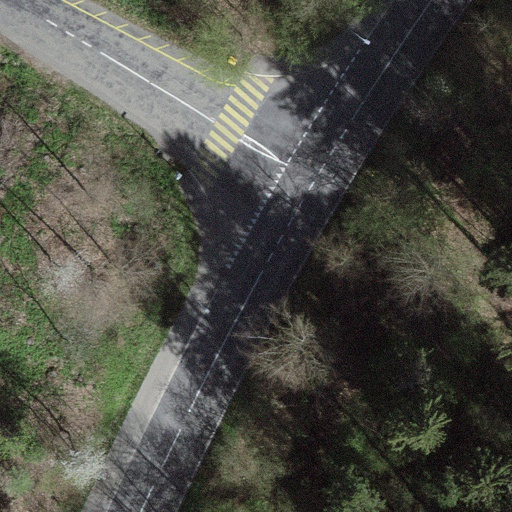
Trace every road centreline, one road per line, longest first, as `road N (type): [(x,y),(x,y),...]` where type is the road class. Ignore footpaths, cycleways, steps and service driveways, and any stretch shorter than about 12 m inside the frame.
road 1 (secondary): [(145,511),(312,183)]
road 2 (tertiary): [(312,183),(14,0)]
road 3 (secondary): [(312,183),(429,0)]
